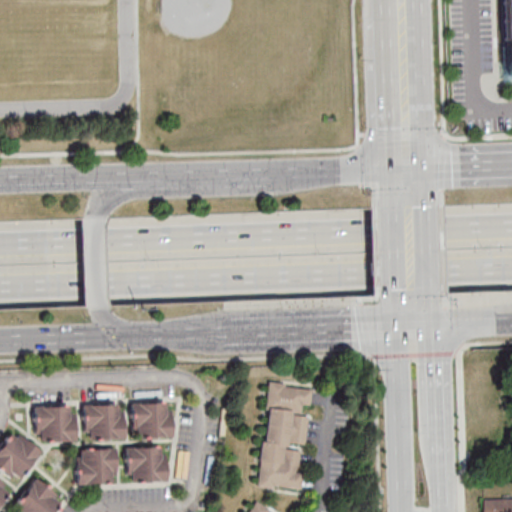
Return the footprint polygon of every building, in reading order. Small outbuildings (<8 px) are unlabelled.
[(501,0),(511,0),(511,72),(507,73),(506,38),(503,39),(501,0)] [(255,486),(298,490),(302,447),(304,447),(307,416),(298,415),(300,404),(309,405),(310,387),(266,383),(255,486)] [(169,438),(169,402),(129,402),(129,438),(169,438)] [(82,440),(121,439),(121,404),(81,404),(82,440)] [(74,441),(73,406),(34,406),(34,442),(74,441)] [(40,449),(9,429),(0,444),(0,471),(18,483),(40,449)] [(164,482),(164,446),(123,447),(123,483),(164,482)] [(113,448),(74,448),(74,484),(114,484),(113,448)] [(51,511),(62,498),(32,478),(9,511),(10,511),(51,511)] [(0,503),(11,488),(0,479),(0,503)] [(511,511),(511,498),(482,499),(482,511),(511,511)] [(243,511),(270,511),(249,501),(243,511)]
